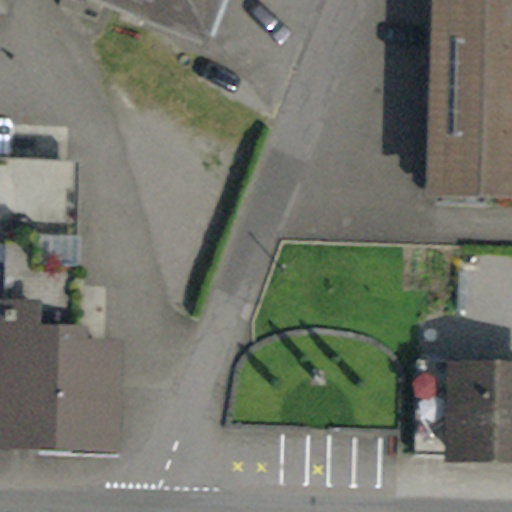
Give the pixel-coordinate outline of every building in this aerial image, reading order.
[(217,0),(97,0),(202,40),(217,0)] [(511,2),(432,2),(431,196),(511,195),(511,2)] [(0,165),(0,355),(85,357),(76,332),(78,275),(64,274),(67,167),(0,165)] [(0,355),(0,409),(4,410),(3,445),(108,448),(110,358),(85,357),(0,355)] [(511,369),(454,368),(451,449),(511,451),(511,369)]
